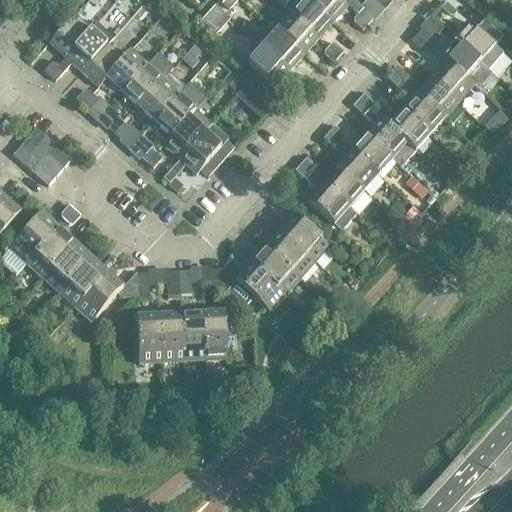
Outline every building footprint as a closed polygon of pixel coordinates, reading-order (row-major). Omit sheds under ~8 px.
[(305,0),(304,0),(290,15),(317,40),(332,23),(305,0)] [(346,7),(338,0),(305,0),(332,23),(346,7)] [(452,16),(456,13),(445,3),(439,9),(447,16),(452,16)] [(73,19),(78,23),(84,17),(79,12),(73,19)] [(367,26),(372,20),(363,12),(358,12),(355,16),(367,26)] [(290,15),(276,32),(302,56),(317,40),(290,15)] [(367,26),(355,16),(352,19),(352,24),(361,32),(367,26)] [(72,18),(48,45),(65,60),(89,33),(78,23),(73,19),(72,18)] [(466,22),(451,39),(479,63),(494,46),(466,22)] [(81,74),(105,48),(112,40),(96,25),(89,33),(65,60),(81,74)] [(426,46),(429,42),(429,38),(421,30),(415,36),(426,46)] [(276,32),(263,46),(257,41),(255,43),(288,72),(302,56),(276,32)] [(426,46),(415,36),(410,42),(418,50),(423,49),(426,46)] [(479,63),(451,39),(437,55),(473,87),(477,90),(491,74),(479,63)] [(288,72),(255,43),(253,46),(258,51),(246,65),(273,89),(288,72)] [(337,58),(342,52),(334,45),(329,45),(326,48),(337,58)] [(105,48),(81,74),(97,89),(129,54),(128,53),(121,62),(105,48)] [(337,58),(326,48),(323,52),(323,56),(332,64),(337,58)] [(129,54),(97,89),(98,89),(105,81),(121,95),(145,68),(129,54)] [(473,87),(437,55),(436,56),(445,64),(431,79),(458,103),(473,87)] [(145,68),(121,95),(137,110),(169,74),(172,71),(156,57),(145,68)] [(49,78),(59,67),(55,64),(51,64),(43,73),(49,78)] [(458,103),(431,79),(422,90),(395,66),(390,72),(401,82),(417,95),(443,119),(458,103)] [(55,83),(63,75),(62,70),(59,67),(49,78),(55,83)] [(401,82),(390,72),(385,78),(393,86),(398,86),(401,82)] [(154,124),(185,89),(169,74),(137,110),(154,124)] [(308,90),(313,84),(305,77),(300,77),(297,80),(308,90)] [(308,90),(297,80),(294,84),(294,88),(303,96),(308,90)] [(185,89),(154,124),(169,138),(162,147),(204,100),(188,85),(185,89)] [(81,107),(91,96),(87,93),(83,93),(75,102),(81,107)] [(368,111),(371,108),(370,102),(362,95),(357,101),(368,111)] [(443,119),(417,95),(402,112),(429,136),(443,119)] [(87,112),(95,104),(95,99),(91,96),(81,107),(87,112)] [(178,162),(207,129),(210,126),(195,112),(205,101),(204,100),(162,147),(178,162)] [(368,111),(357,101),(352,107),(361,115),(365,114),(368,111)] [(429,136),(402,112),(388,128),(379,120),(414,152),(429,136)] [(414,152),(379,120),(364,137),(391,161),(405,145),(414,153),(414,152)] [(114,136),(124,125),(120,122),(116,122),(108,131),(114,136)] [(119,141),(127,133),(127,128),(124,125),(114,136),(119,141)] [(333,128),(328,134),(339,143),(342,140),(342,136),(333,128)] [(20,148),(29,155),(45,137),(36,129),(20,148)] [(207,129),(178,162),(195,177),(219,150),(206,138),(210,132),(207,129)] [(350,153),(339,143),(328,134),(323,140),(338,154),(330,164),(362,193),(377,177),(350,153)] [(29,155),(38,163),(46,154),(54,145),(45,137),(29,155)] [(391,161),(364,137),(350,153),(377,177),(391,161)] [(54,145),(46,154),(64,170),(72,161),(54,145)] [(20,148),(12,157),(30,172),(38,163),(20,148)] [(146,165),(156,154),(152,151),(148,151),(140,160),(146,165)] [(46,154),(38,163),(56,179),(64,170),(46,154)] [(152,171),(160,162),(159,157),(156,154),(146,165),(152,171)] [(362,193),(330,164),(321,174),(305,160),(299,166),(310,176),(321,185),(348,209),(362,193)] [(30,172),(48,188),(56,179),(38,163),(30,172)] [(310,176),(299,166),(294,172),(303,180),(307,180),(310,176)] [(176,177),(176,172),(172,169),(162,180),(168,185),(176,177)] [(348,209),(321,185),(306,202),(333,226),(348,209)] [(3,199),(0,203),(0,237),(20,215),(3,199)] [(65,223),(74,212),(68,206),(61,214),(61,219),(65,223)] [(72,226),(80,217),(74,212),(65,223),(68,226),(72,226)] [(9,250),(26,266),(57,230),(41,215),(9,250)] [(293,217),(278,234),(313,265),(328,249),(293,217)] [(57,230),(26,266),(42,280),(73,245),(57,230)] [(313,265),(278,234),(263,250),(299,282),(313,265)] [(73,245),(42,280),(58,295),(90,259),(73,245)] [(299,282),(263,250),(249,266),(284,298),(299,282)] [(90,259),(58,295),(74,309),(106,274),(90,259)] [(284,298),(249,266),(234,283),(220,271),(221,294),(230,294),(246,309),(254,301),(269,315),(284,298)] [(220,271),(207,271),(208,295),(221,294),(220,271)] [(179,296),(177,272),(165,273),(167,297),(179,296)] [(191,296),(190,272),(177,272),(179,296),(191,296)] [(106,274),(74,309),(91,324),(117,295),(123,300),(137,299),(134,275),(123,289),(106,274)] [(148,274),(134,275),(137,299),(149,298),(148,274)] [(224,314),(201,315),(204,362),(226,361),(224,314)] [(201,315),(180,316),(182,363),(204,362),(201,315)] [(180,316),(158,317),(160,364),(182,363),(180,316)] [(138,365),(160,364),(158,317),(135,318),(138,365)]
